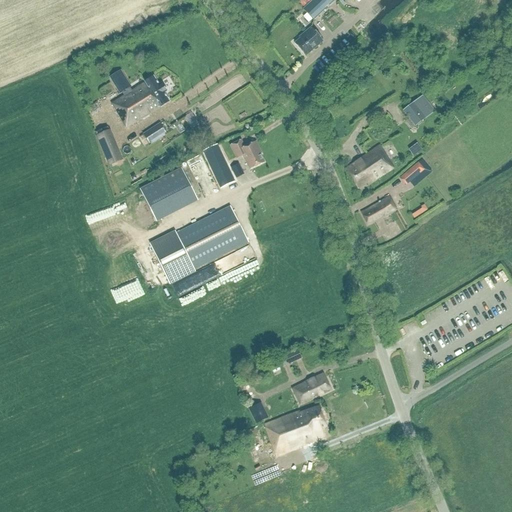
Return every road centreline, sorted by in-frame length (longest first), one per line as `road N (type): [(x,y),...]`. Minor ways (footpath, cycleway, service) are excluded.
road 1 (unclassified): [(398,404),(328,170),(206,0)]
road 2 (unclassified): [(398,404),(511,341)]
